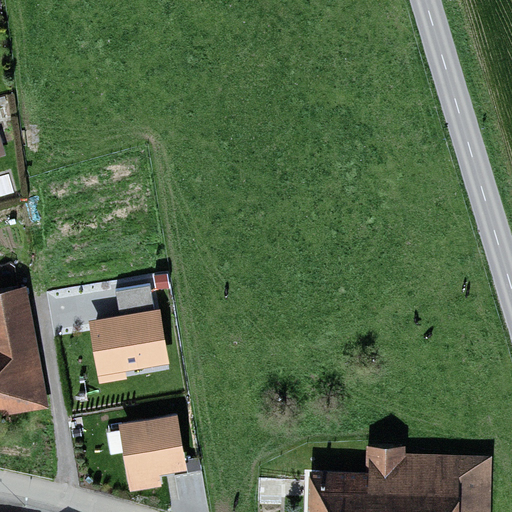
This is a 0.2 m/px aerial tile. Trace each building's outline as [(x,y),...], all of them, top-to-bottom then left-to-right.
[(151,283),(116,289),(120,313),(155,307),(151,283)] [(0,414),(46,407),(27,290),(0,294),(0,414)] [(171,369),(159,306),(155,307),(120,313),(89,319),(100,382),(171,369)] [(179,411),(118,421),(129,490),(163,484),(161,472),(188,468),(179,411)] [(368,473),(311,472),(310,511),(489,511),(490,459),(408,458),(408,449),(368,449),(368,473)]
